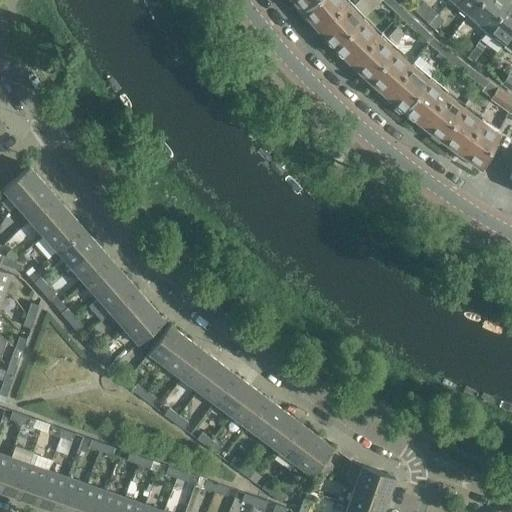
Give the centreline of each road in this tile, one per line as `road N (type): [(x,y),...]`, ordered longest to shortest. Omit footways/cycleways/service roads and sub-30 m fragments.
road 1 (residential): [(416,465),(191,295),(44,128)]
road 2 (tertiary): [(479,216),(360,130),(239,0)]
